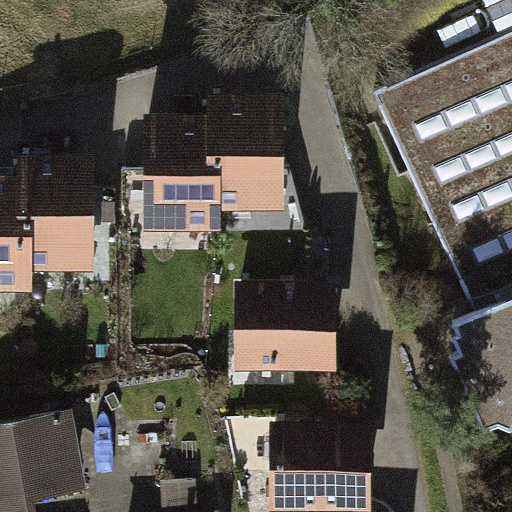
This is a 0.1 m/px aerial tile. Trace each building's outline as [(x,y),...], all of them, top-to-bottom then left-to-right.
[(511,34),(377,93),(475,312),(511,295),(511,34)] [(270,94),(196,95),(196,114),(197,210),(271,209),(270,94)] [(197,210),(196,114),(128,115),(130,234),(198,233),(197,210)] [(77,156),(3,156),(4,176),(5,272),(79,271),(77,156)] [(333,369),(332,283),(238,283),(239,370),(333,369)] [(511,295),(475,312),(454,321),(466,348),(455,353),(490,432),(511,422),(511,295)] [(32,511),(31,502),(84,493),(69,409),(0,421),(0,511),(32,511)] [(365,508),(366,420),(276,420),(275,507),(365,508)]
